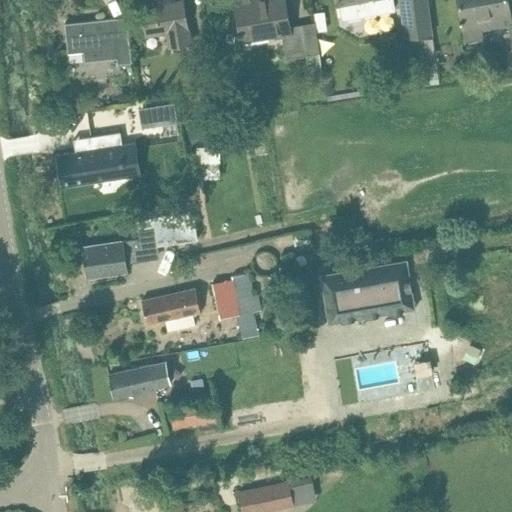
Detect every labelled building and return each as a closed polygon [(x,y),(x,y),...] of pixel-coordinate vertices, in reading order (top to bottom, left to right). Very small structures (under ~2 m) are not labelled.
[(320,51),(319,41),(315,22),(290,26),(284,0),(280,0),(259,4),(258,0),(234,0),(242,39),(282,32),(286,57),(307,53),(310,72),(322,69),(319,51),(320,51)] [(394,9),(392,0),(339,0),(343,19),(394,9)] [(427,0),(400,0),(407,36),(433,32),(427,0)] [(511,23),(510,13),(507,0),(458,0),(460,10),(467,43),(485,40),(483,31),(509,26),(511,45),(511,48),(506,50),(509,65),(511,64),(511,23)] [(190,41),(186,21),(183,1),(142,8),(145,28),(147,34),(168,30),(170,45),(190,41)] [(132,62),(129,38),(117,39),(115,18),(65,23),(68,53),(84,51),(85,61),(117,58),(118,63),(132,62)] [(86,148),(55,154),(61,187),(125,176),(119,143),(117,131),(84,137),(86,148)] [(218,161),(218,147),(197,148),(197,162),(218,161)] [(138,237),(122,240),(82,246),(87,277),(126,271),(126,273),(127,272),(125,258),(158,253),(156,245),(197,238),(192,211),(136,220),(138,237)] [(364,221),(352,223),(353,233),(365,231),(364,221)] [(308,229),(292,232),(295,244),(311,241),(308,229)] [(305,253),(296,257),(299,266),(316,260),(314,253),(305,253)] [(407,258),(319,273),(327,323),(415,308),(407,258)] [(232,279),(210,283),(217,314),(221,313),(222,317),(255,310),(251,294),(250,294),(246,272),(231,275),(232,279)] [(166,319),(168,331),(195,325),(193,313),(200,312),(195,288),(142,300),(147,323),(166,319)] [(469,342),(463,357),(475,362),(481,348),(469,342)] [(171,383),(166,361),(128,370),(109,374),(114,397),(118,396),(119,399),(127,397),(127,394),(171,383)] [(202,378),(191,380),(193,392),(205,390),(202,378)] [(188,396),(168,400),(169,402),(172,417),(174,427),(177,427),(199,423),(200,429),(221,426),(222,431),(222,430),(213,380),(215,392),(188,396)] [(310,475),(237,491),(241,511),(262,511),(316,500),(310,475)]
